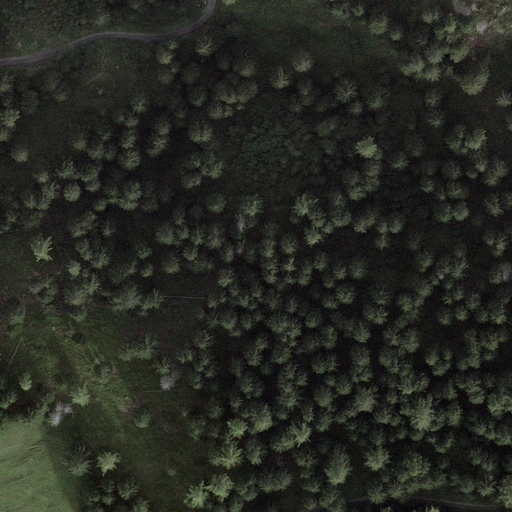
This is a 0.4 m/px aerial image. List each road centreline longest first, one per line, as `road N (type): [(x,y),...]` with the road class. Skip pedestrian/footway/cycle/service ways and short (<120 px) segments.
road 1 (track): [(210,0),(197,25),(178,34),(98,36),(0,63)]
road 2 (track): [(304,511),(415,497),(511,505)]
